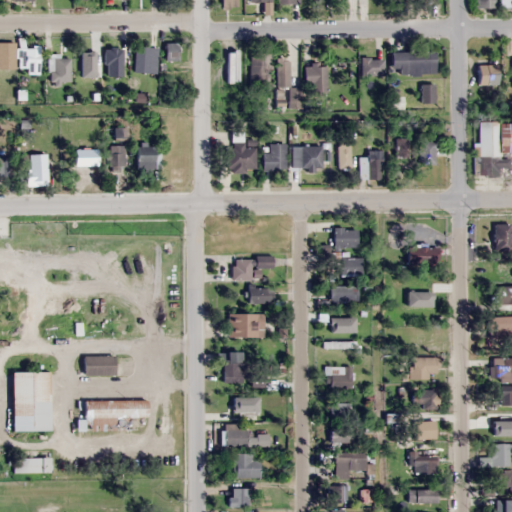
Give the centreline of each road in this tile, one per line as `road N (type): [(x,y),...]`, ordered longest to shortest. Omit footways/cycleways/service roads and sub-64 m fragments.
road 1 (residential): [(511,33),(0,27)]
road 2 (residential): [(463,511),(458,0)]
road 3 (tertiary): [(511,198),(0,203)]
road 4 (residential): [(299,201),(302,511)]
road 5 (residential): [(196,511),(194,202)]
road 6 (residential): [(194,202),(204,191),(199,0)]
